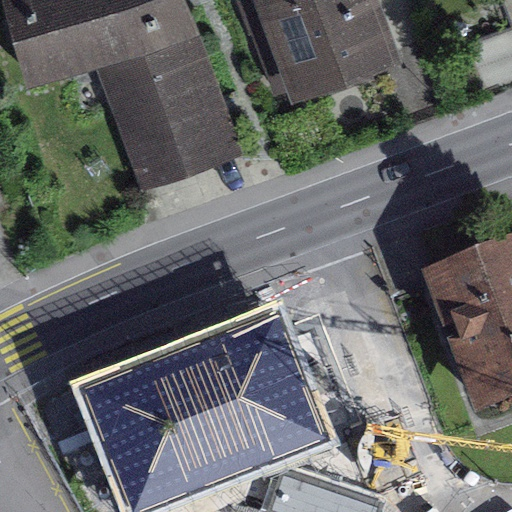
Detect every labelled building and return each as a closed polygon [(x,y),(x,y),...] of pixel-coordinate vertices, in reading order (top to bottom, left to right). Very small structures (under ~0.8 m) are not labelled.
[(192,0),(0,0),(0,3),(29,90),(99,67),(141,192),(245,157),(192,0)] [(379,0),(253,0),(292,106),(404,65),(379,0)] [(511,257),(432,284),(477,415),(511,403),(511,257)] [(287,303),(73,385),(121,511),(150,511),(339,440),(287,303)] [(278,467),(262,511),(381,511),(384,502),(278,467)]
